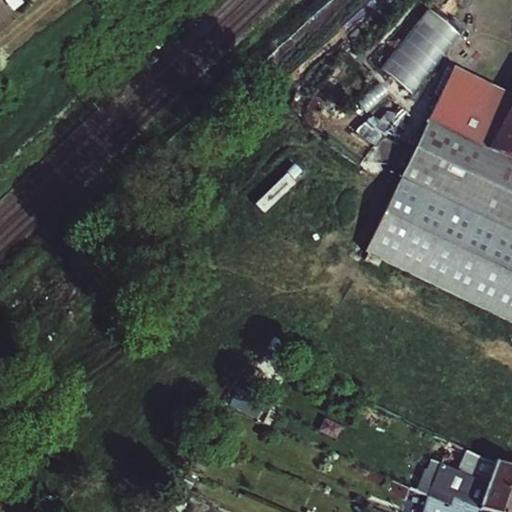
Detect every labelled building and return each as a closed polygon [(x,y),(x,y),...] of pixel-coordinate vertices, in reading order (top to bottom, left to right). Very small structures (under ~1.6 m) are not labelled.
[(379,71),(409,93),(455,31),(425,9),(379,71)] [(426,125),(398,183),(364,255),(511,326),(511,94),(504,112),(460,86),(434,129),(426,125)] [(472,455),(444,441),(439,455),(448,459),(447,463),(466,470),(472,455)] [(435,466),(511,496),(511,471),(472,455),(466,470),(447,463),(448,459),(439,455),(435,466)] [(432,501),(446,507),(448,500),(479,511),(511,511),(511,496),(435,466),(432,474),(430,478),(439,482),(432,501)] [(479,511),(448,500),(446,507),(432,501),(428,511),(479,511)]
